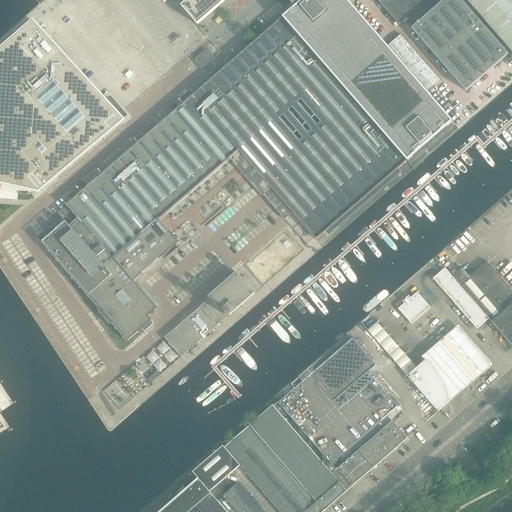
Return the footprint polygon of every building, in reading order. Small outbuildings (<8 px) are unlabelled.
[(226,0),(175,0),(193,19),(197,25),(198,25),(196,23),(199,21),(200,23),(226,0)] [(440,80),(401,35),(387,47),(346,0),(302,0),(283,17),(329,70),(407,160),(452,122),(426,92),(440,80)] [(376,0),(399,25),(404,21),(466,91),(508,55),(474,15),(476,13),(469,4),(467,7),(464,4),(467,1),(465,0),(460,0),(444,0),(443,2),(441,0),(376,0)] [(511,0),(465,0),(467,1),(469,4),(476,13),(511,53),(511,0)] [(229,157),(329,70),(283,17),(230,63),(67,205),(74,214),(133,281),(142,274),(145,273),(149,272),(152,270),(155,267),(157,264),(159,260),(159,258),(177,243),(157,220),(229,157)] [(104,102),(42,32),(37,26),(33,21),(0,49),(0,183),(5,184),(38,192),(120,121),(104,102)] [(215,59),(207,49),(193,61),(201,71),(215,59)] [(407,160),(329,70),(229,157),(255,187),(256,187),(306,245),(314,238),(316,240),(407,160)] [(133,281),(74,214),(67,205),(57,213),(65,222),(42,242),(101,309),(103,307),(114,320),(112,322),(128,341),(137,333),(125,319),(133,312),(129,308),(133,304),(134,306),(145,296),(133,281)] [(511,291),(486,262),(470,277),(462,268),(452,277),(482,310),(490,320),(511,345),(511,291)] [(482,310),(452,277),(445,268),(433,278),(470,321),(482,310)] [(164,339),(181,358),(192,347),(201,340),(209,333),(218,326),(227,318),(226,318),(227,317),(231,313),(231,314),(255,293),(241,278),(237,273),(228,280),(208,297),(210,299),(202,307),(193,314),(185,321),(176,329),(164,339)] [(404,304),(398,309),(400,310),(404,315),(422,299),(417,293),(411,298),(408,296),(402,301),(404,304)] [(145,318),(154,310),(156,308),(145,296),(134,306),(133,304),(129,308),(133,312),(125,319),(137,333),(142,329),(144,332),(150,327),(149,325),(149,322),(147,319),(146,320),(145,318)] [(422,299),(404,315),(405,317),(410,323),(429,307),(426,303),(422,299)] [(429,307),(410,323),(411,324),(430,308),(429,307)] [(482,310),(470,321),(478,330),(490,320),(482,310)] [(407,377),(416,368),(377,324),(367,332),(407,377)] [(422,356),(426,360),(428,363),(433,369),(438,377),(442,384),(446,392),(448,400),(449,402),(458,394),(491,366),(457,327),(424,355),(422,356)] [(397,406),(367,373),(376,366),(352,339),(278,403),(277,402),(272,406),(283,418),(288,414),(331,462),(326,467),(330,472),(338,481),(346,491),(408,439),(391,420),(387,414),(397,406)] [(446,392),(442,384),(438,377),(433,369),(428,363),(426,360),(416,368),(407,377),(437,412),(449,402),(448,400),(446,392)] [(283,418),(272,406),(251,424),(224,448),(223,446),(192,472),(198,479),(208,489),(210,492),(227,511),(263,511),(238,483),(233,488),(225,478),(240,466),(279,511),(322,511),(346,491),(338,481),(330,472),(326,467),(283,418)] [(227,511),(210,492),(208,489),(198,479),(186,490),(160,511),(227,511)]
